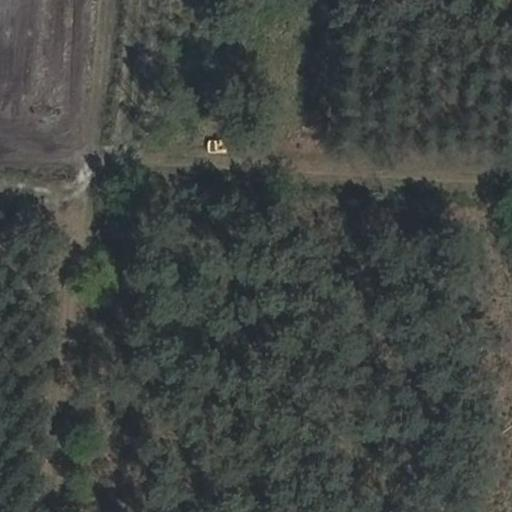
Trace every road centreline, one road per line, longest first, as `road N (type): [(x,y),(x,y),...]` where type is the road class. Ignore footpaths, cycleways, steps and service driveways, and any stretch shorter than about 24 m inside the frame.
road 1 (track): [(511,176),(0,153)]
road 2 (track): [(0,279),(95,159)]
